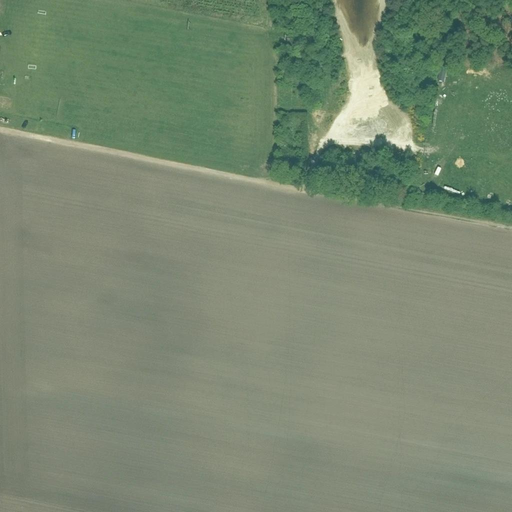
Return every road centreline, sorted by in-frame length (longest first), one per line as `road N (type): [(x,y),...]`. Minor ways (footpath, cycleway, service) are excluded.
road 1 (track): [(0,130),(273,184)]
road 2 (track): [(273,184),(511,229)]
